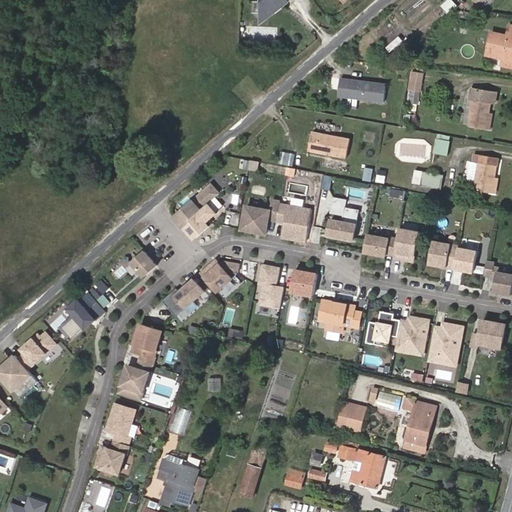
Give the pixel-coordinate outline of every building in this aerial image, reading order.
[(278,9),(289,1),(288,0),(262,0),(262,8),(278,9)] [(451,0),(446,0),(436,10),(440,15),(454,3),(451,0)] [(469,19),(470,13),(459,11),(456,11),(455,17),(469,19)] [(511,25),(511,26),(508,36),(493,32),(488,55),(511,60),(511,25)] [(411,70),(409,90),(423,91),(425,71),(411,70)] [(386,103),(388,86),(342,80),(340,97),(386,103)] [(488,128),(490,114),(491,102),(494,102),(495,92),(470,89),(469,99),(474,100),(470,126),(488,128)] [(420,103),(421,91),(410,91),(409,103),(420,103)] [(350,160),(353,141),(315,135),(312,153),(350,160)] [(449,155),(452,141),(439,139),(436,152),(449,155)] [(494,193),(496,179),(500,159),(479,155),(477,163),(481,164),(478,180),(476,190),(494,193)] [(241,169),(249,169),(249,159),(241,159),(241,169)] [(251,160),(250,170),(260,171),(261,161),(251,160)] [(478,180),(481,164),(477,163),(473,162),(470,179),(478,180)] [(368,174),(369,166),(362,165),(360,172),(368,174)] [(423,185),(425,172),(417,170),(415,184),(423,185)] [(442,188),(444,175),(425,172),(423,185),(442,188)] [(329,190),(332,177),(323,175),(321,188),(329,190)] [(354,240),(360,209),(346,207),(347,199),(333,197),(330,213),(344,215),(343,218),(345,218),(344,222),(331,219),(328,235),(354,240)] [(267,233),(270,218),(277,220),(280,203),(281,201),(272,199),(271,209),(247,205),(243,229),(267,233)] [(307,241),(312,209),(280,203),(277,220),(292,223),(289,238),(307,241)] [(208,226),(204,223),(215,213),(207,204),(188,220),(190,222),(183,228),(193,240),(208,226)] [(413,260),(418,231),(399,228),(398,238),(395,254),(394,257),(413,260)] [(395,254),(398,238),(389,237),(389,238),(368,234),(365,252),(387,256),(387,253),(395,254)] [(458,247),(459,245),(433,240),(429,263),(454,268),(458,247)] [(473,272),(477,251),(458,247),(454,268),(473,272)] [(142,276),(155,265),(142,250),(129,262),(142,276)] [(239,264),(225,261),(221,265),(217,260),(202,273),(216,288),(219,291),(238,274),(239,264)] [(511,294),(511,273),(499,271),(501,263),(487,260),(484,274),(497,276),(494,291),(511,294)] [(282,309),(286,288),(278,286),(282,268),(264,264),(260,284),(265,285),(261,305),(282,309)] [(315,296),(319,275),(296,270),(292,291),(315,296)] [(106,292),(112,286),(104,279),(98,285),(106,292)] [(177,317),(205,292),(194,280),(180,292),(178,289),(164,301),(177,317)] [(99,299),(105,294),(98,286),(92,291),(99,299)] [(94,305),(86,295),(79,301),(87,311),(94,305)] [(79,301),(78,300),(68,309),(75,316),(62,328),(71,339),(84,327),(85,328),(95,320),(87,311),(79,301)] [(355,311),(356,307),(324,300),(320,320),(329,322),(327,329),(343,332),(344,325),(352,326),(355,311)] [(298,324),(299,306),(289,305),(288,323),(298,324)] [(359,328),(362,313),(355,311),(352,326),(359,328)] [(399,337),(402,320),(395,319),(396,314),(383,311),(380,323),(372,322),(368,343),(376,344),(377,339),(390,341),(391,336),(399,337)] [(425,349),(431,321),(414,318),(413,323),(402,320),(399,337),(396,350),(409,353),(411,346),(425,349)] [(502,349),(507,325),(484,321),(480,344),(502,349)] [(459,358),(465,327),(447,324),(446,329),(436,327),(429,361),(440,363),(442,354),(459,358)] [(162,331),(140,325),(132,352),(142,354),(140,362),(153,366),(155,358),(154,358),(162,331)] [(196,334),(198,327),(192,325),(189,333),(196,334)] [(230,336),(246,338),(246,329),(231,328),(230,336)] [(340,341),(341,333),(332,331),(330,339),(340,341)] [(27,369),(55,344),(45,333),(40,337),(38,335),(21,349),(24,353),(18,359),(27,369)] [(411,346),(409,353),(424,356),(425,349),(411,346)] [(457,366),(459,358),(442,354),(440,363),(457,366)] [(142,400),(150,373),(153,366),(140,362),(137,369),(128,366),(120,393),(142,400)] [(223,377),(210,377),(210,390),(223,391),(223,377)] [(470,395),(472,385),(459,382),(457,391),(470,395)] [(377,401),(379,392),(380,389),(374,388),(371,400),(377,401)] [(415,411),(418,402),(407,399),(404,408),(415,411)] [(362,430),(368,407),(346,402),(340,424),(362,430)] [(427,434),(434,406),(418,402),(415,411),(406,448),(418,451),(420,443),(428,445),(431,434),(427,434)] [(138,411),(117,404),(108,430),(118,433),(115,441),(129,445),(131,438),(129,437),(133,425),(138,411)] [(438,407),(434,406),(427,434),(431,434),(438,407)] [(313,428),(315,419),(304,417),(302,427),(313,428)] [(136,439),(140,428),(133,425),(129,437),(131,438),(136,439)] [(206,455),(213,457),(219,438),(213,436),(206,455)] [(336,442),(329,440),(326,449),(334,452),(336,442)] [(121,474),(130,446),(129,445),(115,441),(112,450),(103,446),(96,466),(121,474)] [(354,461),(354,463),(356,464),(352,480),(378,486),(386,456),(359,449),(360,445),(344,441),(340,456),(354,461)] [(426,453),(428,445),(420,443),(418,451),(426,453)] [(257,445),(251,463),(263,467),(267,457),(269,450),(257,445)] [(159,475),(170,479),(176,460),(183,462),(184,459),(167,452),(159,475)] [(153,461),(155,455),(148,453),(146,459),(153,461)] [(324,456),(315,454),(313,463),(321,465),(324,456)] [(202,467),(204,460),(191,456),(189,463),(202,467)] [(183,462),(176,460),(170,479),(164,496),(174,500),(189,505),(196,487),(194,487),(201,468),(183,462)] [(247,511),(263,467),(251,463),(233,511),(247,511)] [(306,473),(292,469),(287,482),(301,487),(306,473)] [(326,481),(328,473),(312,469),(310,476),(326,481)] [(196,491),(203,493),(208,479),(201,476),(197,485),(196,491)] [(172,507),(174,500),(164,496),(161,503),(172,507)] [(45,511),(48,505),(31,500),(27,511),(12,506),(10,511),(45,511)] [(156,511),(160,503),(159,503),(152,500),(149,509),(147,511),(156,511)]
